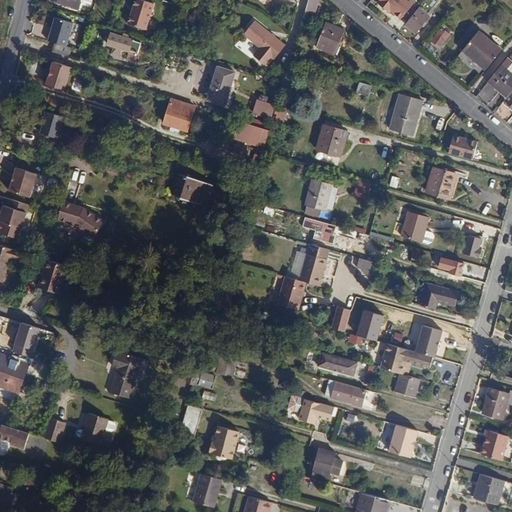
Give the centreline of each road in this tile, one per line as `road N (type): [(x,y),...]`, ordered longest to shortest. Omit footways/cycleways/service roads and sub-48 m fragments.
road 1 (residential): [(430,511),(511,230)]
road 2 (residential): [(344,0),(511,136)]
